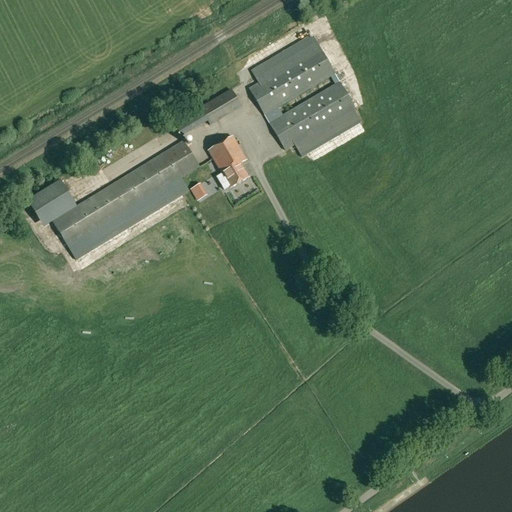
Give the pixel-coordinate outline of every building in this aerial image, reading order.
[(319,47),(248,89),(269,125),(283,116),(278,108),(335,74),(319,47)] [(283,116),(269,125),(285,151),(355,110),(339,83),(283,116)] [(210,125),(240,107),(230,90),(199,108),(210,125)] [(178,133),(203,119),(197,109),(172,124),(178,133)] [(244,169),(242,169),(240,165),(246,161),(232,137),(208,152),(223,177),(223,176),(231,189),(248,179),(247,177),(248,176),(244,169)] [(184,142),(52,222),(72,254),(183,187),(179,180),(199,168),(184,142)]
